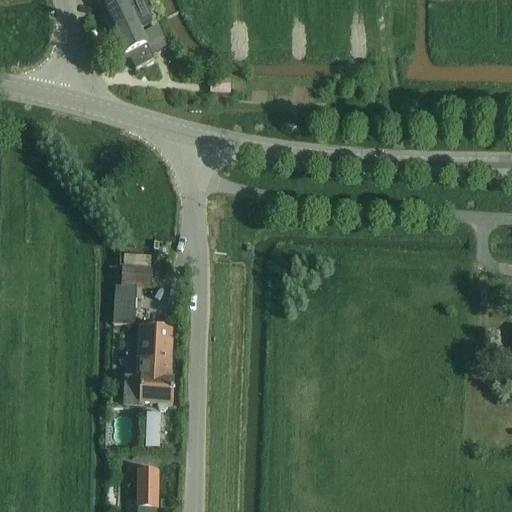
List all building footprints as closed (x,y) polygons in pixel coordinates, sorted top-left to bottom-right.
[(138,0),(120,0),(101,9),(105,18),(107,21),(105,22),(114,41),(115,42),(137,31),(144,28),(144,27),(142,23),(148,20),(138,0)] [(137,31),(115,42),(123,59),(128,56),(131,63),(135,72),(153,63),(149,54),(167,46),(157,27),(140,36),(137,31)] [(230,84),(211,83),(211,95),(231,96),(230,84)] [(115,288),(114,327),(135,328),(136,290),(151,291),(152,269),(122,268),(121,288),(115,288)] [(139,331),(137,380),(123,380),(123,410),(140,411),(140,406),(157,407),(157,410),(157,411),(160,413),(162,413),(165,413),(167,411),(168,410),(168,407),(171,407),(172,407),(173,381),(171,381),(173,332),(139,331)] [(109,399),(109,412),(111,412),(122,412),(122,399),(111,399),(109,399)] [(145,416),(144,450),(158,451),(159,445),(159,424),(160,416),(145,416)] [(156,511),(157,511),(159,511),(160,473),(137,472),(136,511),(137,511),(156,511)]
